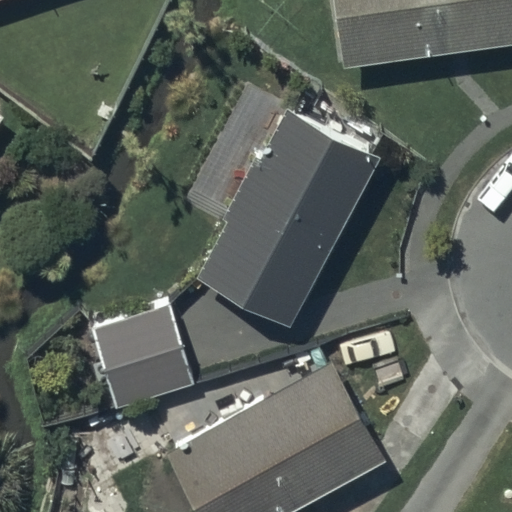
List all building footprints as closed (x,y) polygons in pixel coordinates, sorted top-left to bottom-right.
[(511,0),(333,0),(343,66),(511,42),(511,0)] [(250,160),(222,214),(227,217),(196,277),(287,323),(373,156),(285,110),(257,164),(250,160)] [(414,190),(383,182),(360,264),(392,272),(414,190)] [(172,303),(91,325),(113,405),(194,383),(172,303)] [(330,358),(166,448),(201,511),(289,511),(385,460),(330,358)]
